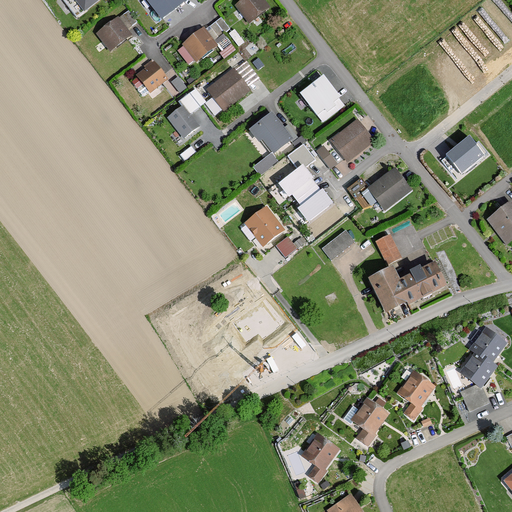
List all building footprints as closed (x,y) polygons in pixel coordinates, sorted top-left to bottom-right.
[(70,0),(80,13),(96,0),(70,0)] [(145,0),(162,22),(190,0),(145,0)] [(260,0),(239,0),(233,5),(246,23),(266,8),(260,0)] [(118,18),(97,32),(109,49),(129,34),(118,18)] [(202,27),(182,44),(196,61),(216,45),(202,27)] [(152,57),(129,74),(145,95),(168,78),(152,57)] [(244,78),(255,74),(249,60),(238,65),(244,78)] [(250,92),(232,68),(203,89),(222,114),(250,92)] [(179,75),(173,80),(180,91),(187,86),(179,75)] [(342,94),(329,79),(307,98),(321,113),(342,94)] [(199,127),(181,103),(164,116),(182,140),(199,127)] [(293,142),(277,117),(259,129),(275,153),(293,142)] [(355,120),(328,141),(346,163),(373,142),(355,120)] [(268,153),(273,150),(265,139),(260,143),(268,153)] [(484,158),(469,140),(446,159),(461,177),(484,158)] [(324,143),(317,151),(332,167),(340,160),(324,143)] [(271,150),(254,166),(260,173),(278,157),(271,150)] [(298,166),(274,184),(284,197),(288,194),(297,205),(293,208),(304,223),(328,205),(298,166)] [(393,169),(367,189),(384,210),(409,190),(393,169)] [(511,209),(507,204),(485,221),(504,246),(511,240),(511,209)] [(264,207),(243,224),(261,247),(283,230),(264,207)] [(323,247),(333,259),(357,239),(347,227),(323,247)] [(392,232),(377,239),(388,264),(404,257),(392,232)] [(277,245),(287,256),(299,245),(289,234),(277,245)] [(408,303),(444,286),(433,263),(397,280),(408,303)] [(380,317),(408,303),(397,280),(390,265),(362,279),(380,317)] [(231,322),(246,343),(259,334),(264,339),(281,326),(262,300),(231,322)] [(511,341),(487,326),(471,352),(497,368),(511,344),(511,341)] [(191,360),(206,381),(219,372),(223,378),(241,365),(222,338),(191,360)] [(497,368),(471,352),(458,372),(485,388),(497,368)] [(409,370),(395,393),(407,405),(400,415),(415,424),(438,388),(409,370)] [(390,414),(363,395),(345,421),(362,433),(357,440),(367,447),(390,414)] [(494,412),(487,396),(467,404),(474,420),(494,412)] [(342,449),(318,431),(301,456),(315,466),(308,476),(318,483),(342,449)] [(511,470),(499,480),(511,496),(511,470)] [(360,511),(348,494),(325,510),(326,511),(360,511)]
